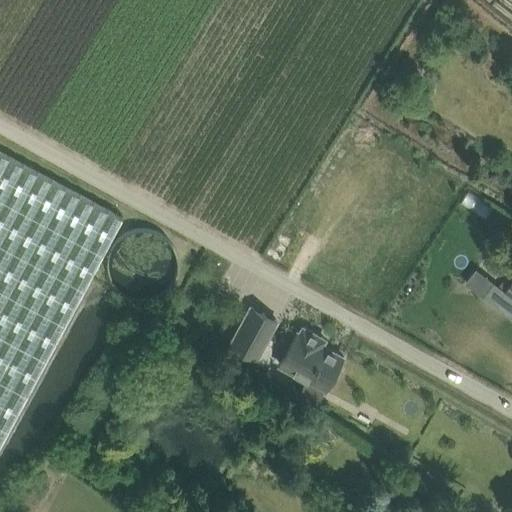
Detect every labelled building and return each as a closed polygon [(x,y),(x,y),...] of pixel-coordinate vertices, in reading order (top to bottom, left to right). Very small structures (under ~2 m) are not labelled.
[(0,444),(113,235),(122,217),(0,151),(0,444)] [(475,195),(469,204),(488,215),(494,205),(475,195)] [(276,260),(289,239),(279,232),(266,253),(276,260)] [(251,306),(231,344),(256,357),(276,320),(251,306)] [(297,331),(280,364),(325,389),(330,380),(334,380),(340,369),(338,365),(343,357),(321,345),(324,339),(303,327),(300,333),(297,331)]
